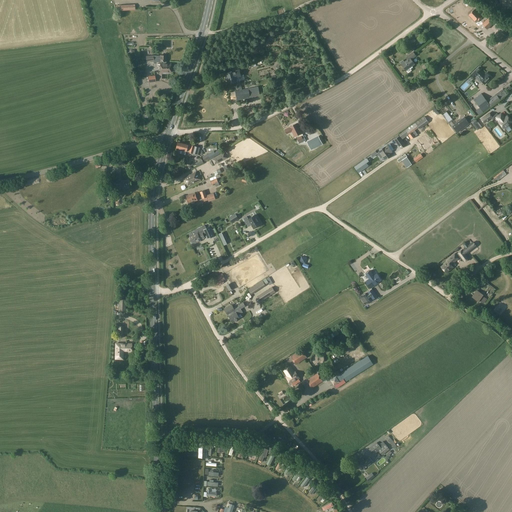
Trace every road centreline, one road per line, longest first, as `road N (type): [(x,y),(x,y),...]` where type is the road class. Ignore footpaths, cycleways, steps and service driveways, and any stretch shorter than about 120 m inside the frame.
road 1 (primary): [(161,511),(152,200),(167,139)]
road 2 (track): [(448,297),(320,208),(188,284)]
road 3 (track): [(175,133),(254,123),(345,75),(430,14)]
road 4 (track): [(350,511),(228,353),(188,284)]
road 5 (track): [(188,284),(158,291),(54,235),(0,193)]
road 6 (unclassified): [(0,182),(167,139)]
road 7 (primary): [(169,132),(209,0)]
